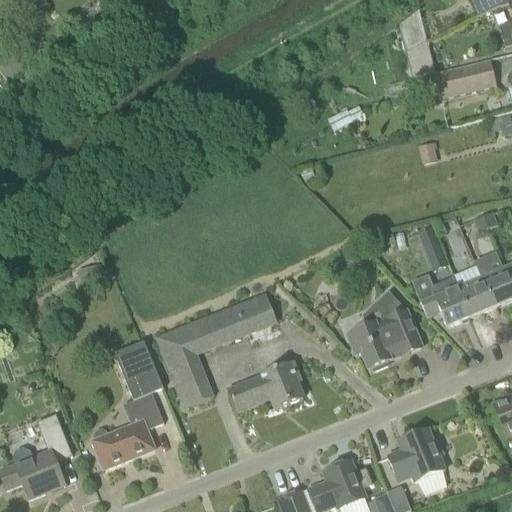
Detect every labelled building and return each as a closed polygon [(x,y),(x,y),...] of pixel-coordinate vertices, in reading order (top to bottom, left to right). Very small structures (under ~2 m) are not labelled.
[(511,0),(472,0),(468,2),(477,21),(499,10),(510,7),(511,6),(511,0)] [(511,6),(510,7),(511,13),(511,23),(500,30),(505,50),(511,48),(511,6)] [(406,55),(428,44),(420,12),(399,28),(406,55)] [(428,44),(406,55),(413,82),(436,76),(428,44)] [(0,75),(13,91),(28,78),(13,61),(0,72),(0,75)] [(489,63),(436,76),(413,82),(417,97),(438,92),(441,104),(496,90),(489,63)] [(352,123),(353,125),(363,119),(358,109),(342,117),(346,126),(352,123)] [(497,121),(500,138),(511,136),(511,131),(510,119),(497,121)] [(433,147),(418,150),(422,168),(437,164),(433,147)] [(315,183),(311,170),(299,173),(300,178),(301,178),(302,181),(303,181),(304,186),(315,183)] [(484,220),(489,232),(498,229),(493,216),(484,220)] [(489,232),(484,220),(475,224),(480,236),(489,232)] [(442,224),(433,228),(438,240),(447,236),(442,224)] [(380,242),(381,250),(395,247),(393,239),(380,242)] [(434,239),(421,244),(434,276),(447,271),(434,239)] [(101,285),(98,270),(84,273),(79,274),(79,276),(82,289),(101,285)] [(481,281),(494,311),(511,304),(511,289),(504,271),(481,281)] [(458,290),(471,321),(494,311),(481,281),(477,272),(454,281),(458,290)] [(447,331),(471,321),(458,290),(454,281),(432,289),(428,279),(412,286),(427,322),(441,316),(447,331)] [(368,330),(348,339),(356,359),(362,356),(369,373),(373,372),(374,375),(388,369),(387,366),(391,364),(390,361),(400,357),(402,360),(422,351),(406,311),(389,294),(364,318),(368,330)] [(278,330),(265,298),(154,341),(182,413),(208,403),(193,363),(278,330)] [(92,445),(96,455),(104,473),(155,453),(147,434),(164,427),(152,396),(164,392),(145,346),(115,359),(133,404),(123,408),(132,429),(108,438),(107,434),(102,432),(96,435),(93,440),(95,444),(92,445)] [(228,393),(237,416),(271,402),(275,413),(303,402),(297,386),(301,384),(294,366),(228,393)] [(511,397),(507,400),(507,401),(493,407),(506,442),(511,439),(511,397)] [(56,466),(73,459),(56,419),(39,426),(50,455),(33,462),(30,454),(23,451),(16,454),(13,462),(15,469),(0,475),(0,477),(6,494),(23,488),(29,503),(39,499),(38,496),(63,486),(64,489),(65,489),(56,466)] [(434,448),(428,433),(405,442),(409,451),(388,460),(398,485),(412,479),(415,486),(445,474),(439,460),(443,458),(438,447),(434,448)] [(321,488),(307,493),(315,511),(331,511),(336,510),(337,511),(338,511),(367,501),(363,491),(372,487),(366,472),(357,476),(352,464),(322,476),(328,490),(322,492),(321,488)] [(410,511),(402,490),(387,496),(388,498),(393,511),(410,511)] [(309,511),(302,494),(276,504),(279,511),(309,511)] [(393,511),(388,498),(376,503),(379,511),(393,511)]
